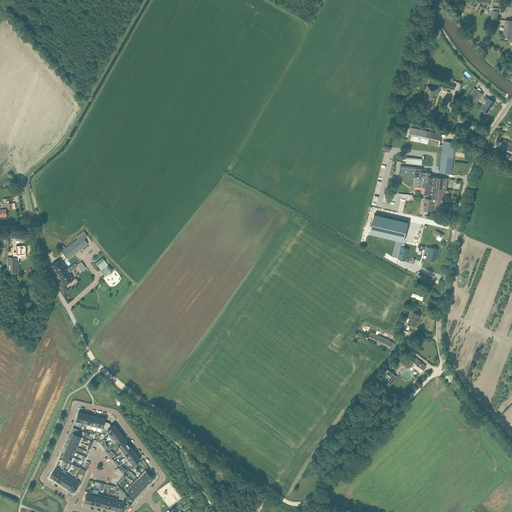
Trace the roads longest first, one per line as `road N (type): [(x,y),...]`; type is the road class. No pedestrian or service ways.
road 1 (unclassified): [(511,452),(446,379),(435,341),(466,184),(511,99)]
road 2 (residential): [(145,498),(161,474),(115,412),(76,403),(42,479),(71,505)]
road 3 (track): [(305,502),(289,503),(255,482),(101,368)]
road 4 (track): [(305,502),(441,364)]
road 5 (unclassified): [(0,228),(33,231),(44,276),(79,332)]
